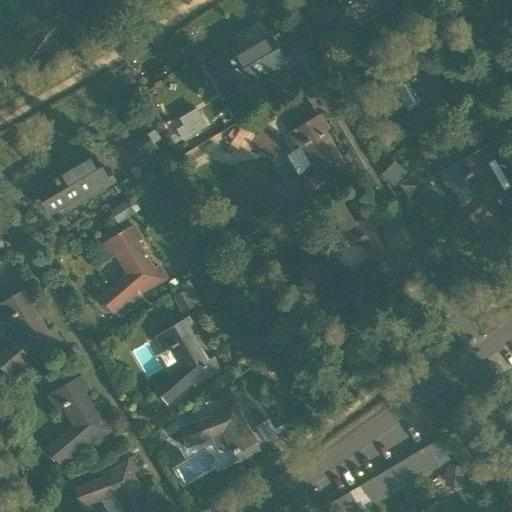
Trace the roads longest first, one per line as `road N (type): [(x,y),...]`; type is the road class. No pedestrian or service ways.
road 1 (residential): [(262,511),(511,328)]
road 2 (track): [(201,0),(0,121)]
